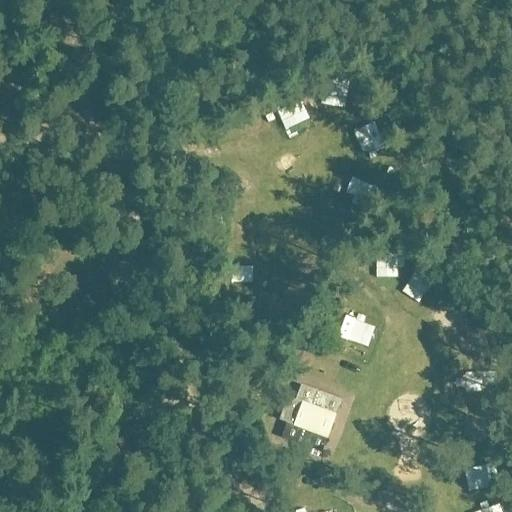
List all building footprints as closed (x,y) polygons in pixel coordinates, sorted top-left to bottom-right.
[(295,120),(300,137),(320,131),(315,114),(295,120)] [(373,169),(375,192),(393,191),(391,167),(373,169)] [(239,194),(248,213),(264,205),(255,187),(239,194)] [(0,205),(9,231),(32,221),(21,192),(0,199),(0,205)] [(390,264),(390,294),(412,294),(412,264),(390,264)] [(277,293),(273,271),(247,276),(250,297),(277,293)] [(73,277),(76,309),(105,306),(101,274),(73,277)] [(424,294),(440,301),(445,292),(429,284),(424,294)] [(424,295),(418,306),(434,315),(440,304),(424,295)] [(472,317),(455,336),(467,346),(483,326),(472,317)] [(389,359),(359,338),(348,353),(379,374),(389,359)] [(474,378),(482,376),(475,357),(467,360),(474,378)] [(287,423),(282,438),(322,453),(327,438),(325,437),(334,414),(336,414),(341,400),(302,385),(296,400),(288,397),(280,420),(287,423)] [(130,465),(155,453),(142,424),(115,437),(130,465)] [(485,495),(486,511),(504,511),(504,494),(485,495)]
